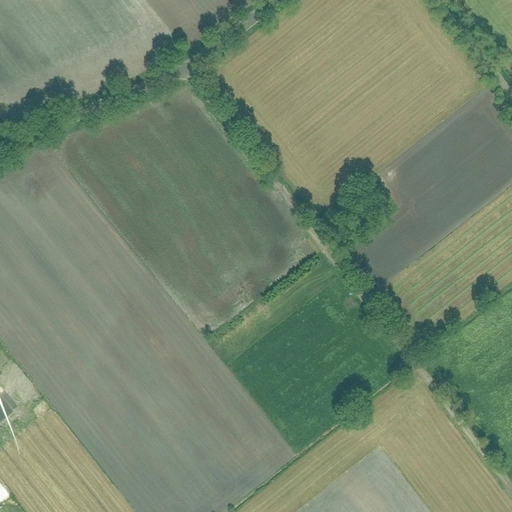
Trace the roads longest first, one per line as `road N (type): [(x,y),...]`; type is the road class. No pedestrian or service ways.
road 1 (track): [(511,494),(187,68)]
road 2 (unclassified): [(0,148),(194,65),(276,0)]
road 3 (unclassified): [(511,97),(439,0)]
